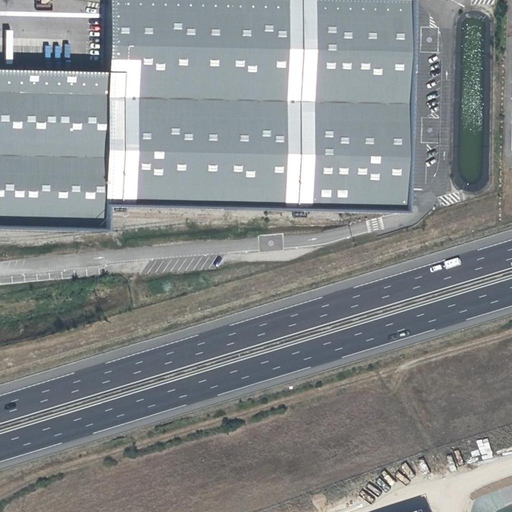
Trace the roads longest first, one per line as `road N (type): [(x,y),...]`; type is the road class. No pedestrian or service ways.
road 1 (track): [(0,496),(42,474),(511,336)]
road 2 (motorway): [(511,251),(0,409)]
road 3 (motorway): [(0,446),(511,290)]
